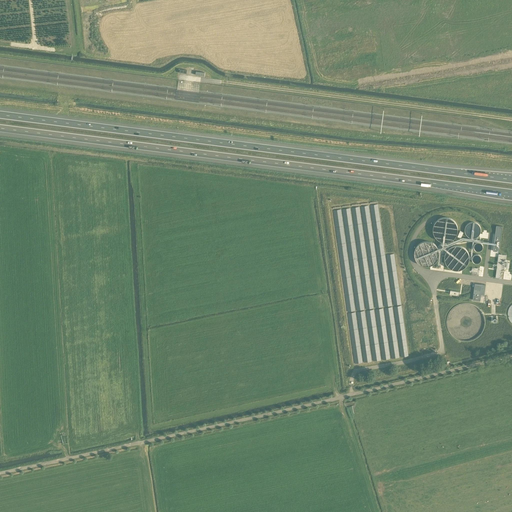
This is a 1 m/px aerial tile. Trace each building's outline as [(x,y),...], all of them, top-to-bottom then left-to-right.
[(378,204),(371,205),(372,217),(376,216),(377,218),(380,218),(378,204)] [(502,226),(496,225),(493,251),(499,251),(502,226)] [(394,253),(387,254),(389,269),(393,269),(393,272),(395,272),(396,281),(398,281),(394,253)] [(501,271),(504,271),(506,255),(498,254),(496,274),(495,278),(500,278),(500,275),(501,271)] [(405,279),(429,294),(432,289),(409,274),(405,279)] [(481,285),(474,284),(473,300),(480,300),(481,296),(480,296),(481,285)] [(495,303),(497,303),(497,297),(490,297),(490,302),(487,302),(487,311),(495,311),(495,303)]
